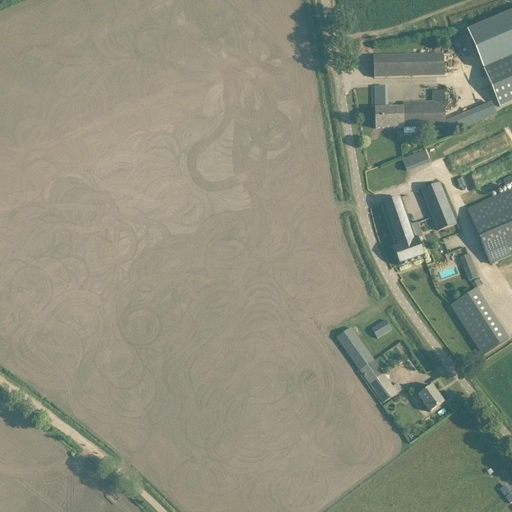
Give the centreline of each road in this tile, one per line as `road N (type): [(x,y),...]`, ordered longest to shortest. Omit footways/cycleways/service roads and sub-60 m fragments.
road 1 (unclassified): [(511,437),(446,360),(372,249),(324,0)]
road 2 (unclassified): [(161,511),(0,379)]
